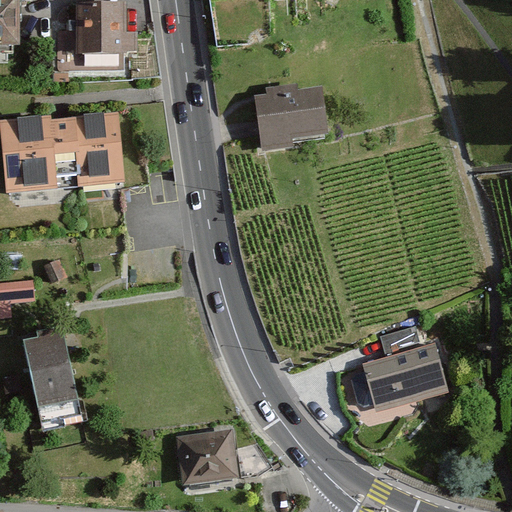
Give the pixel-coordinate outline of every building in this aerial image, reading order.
[(18,0),(0,0),(0,40),(19,41),(18,0)] [(126,8),(80,8),(81,52),(127,52),(126,8)] [(271,100),(261,101),(266,149),(294,146),(293,137),(327,133),(323,93),(297,95),(296,88),(270,91),(271,100)] [(10,119),(14,187),(139,180),(136,112),(10,119)] [(34,281),(0,284),(0,319),(15,318),(13,302),(36,299),(34,281)] [(392,363),(368,369),(371,378),(356,382),(363,407),(379,403),(382,413),(448,394),(435,348),(421,352),(416,335),(386,343),(392,363)] [(58,336),(29,343),(45,411),(74,404),(58,336)] [(235,437),(184,443),(188,482),(240,476),(235,437)]
